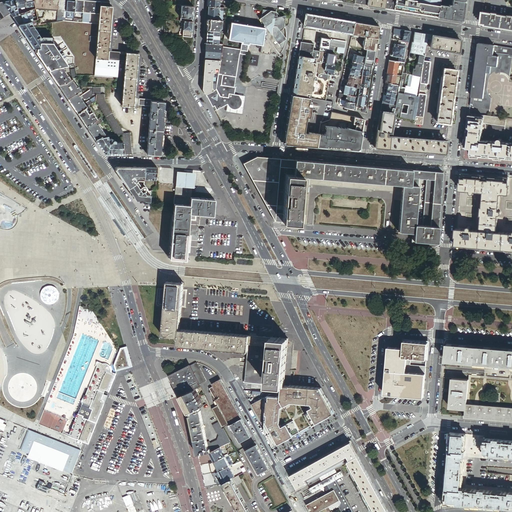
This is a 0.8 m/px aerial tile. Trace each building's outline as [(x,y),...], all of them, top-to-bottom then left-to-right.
[(17,8),(15,0),(5,2),(4,5),(10,13),(12,17),(19,14),(18,13),(17,8)] [(26,6),(24,0),(15,0),(17,8),(20,8),(21,9),(25,8),(25,7),(26,6)] [(58,0),(33,0),(35,6),(35,8),(36,9),(58,11),(58,0)] [(67,0),(58,0),(58,11),(66,11),(67,0)] [(75,0),(67,0),(66,11),(66,18),(65,21),(74,22),(74,19),(74,12),(75,0)] [(76,0),(75,0),(74,12),(83,13),(84,1),(76,0)] [(229,2),(220,0),(219,0),(219,8),(223,8),(228,8),(229,7),(229,2)] [(366,0),(366,5),(384,8),(385,0),(366,0)] [(385,0),(384,8),(393,10),(394,0),(385,0)] [(394,0),(393,10),(402,11),(403,0),(394,0)] [(403,0),(402,11),(427,15),(429,4),(417,2),(403,0)] [(452,0),(452,6),(449,5),(448,7),(439,5),(439,6),(437,17),(462,21),(464,0),(452,0)] [(101,2),(84,1),(83,13),(90,13),(100,14),(101,2)] [(0,9),(5,17),(10,13),(4,5),(5,2),(0,3),(0,9)] [(101,2),(100,14),(98,37),(97,42),(96,59),(108,60),(109,52),(113,7),(110,7),(110,3),(101,2)] [(427,15),(437,17),(439,6),(429,4),(427,15)] [(193,19),(194,7),(181,6),(180,18),(193,19)] [(219,8),(209,7),(208,19),(222,20),(223,8),(219,8)] [(36,9),(35,8),(30,10),(31,16),(32,15),(33,18),(32,18),(33,21),(38,20),(36,9)] [(31,16),(30,10),(27,11),(25,12),(21,14),(24,24),(32,22),(33,21),(32,18),(33,18),(32,15),(31,16)] [(286,39),(280,31),(285,28),(285,27),(284,24),(285,18),(281,17),(277,18),(276,12),(263,10),(261,18),(259,19),(264,25),(263,28),(265,28),(262,45),(261,48),(268,49),(273,51),(275,53),(275,56),(279,57),(279,58),(280,58),(281,58),(282,58),(283,57),(283,56),(283,55),(282,54),(281,54),(280,54),(282,51),(283,48),(284,46),(284,45),(285,42),(285,40),(286,39)] [(511,17),(508,16),(496,14),(492,13),(482,12),(480,24),(511,29),(511,17)] [(83,13),(82,20),(82,23),(89,23),(90,13),(83,13)] [(24,24),(21,14),(20,14),(19,14),(12,17),(18,25),(24,24)] [(352,34),(354,22),(353,22),(320,17),(305,14),(304,26),(318,28),(350,33),(352,34)] [(221,29),(222,20),(208,19),(207,30),(219,31),(220,30),(220,29),(221,29)] [(193,22),(184,21),(182,37),(192,37),(193,22)] [(33,25),(32,22),(24,24),(18,25),(34,48),(40,49),(39,43),(53,42),(53,38),(42,37),(41,38),(37,32),(38,32),(35,29),(33,25)] [(379,27),(354,22),(352,34),(352,35),(365,37),(365,41),(363,49),(367,49),(375,51),(379,27)] [(263,28),(231,23),(228,40),(241,42),(241,43),(242,43),(248,44),(249,45),(249,43),(262,45),(265,28),(263,28)] [(219,34),(219,31),(207,30),(206,43),(218,44),(219,34)] [(410,32),(404,30),(402,41),(408,42),(410,32)] [(432,35),(414,32),(412,42),(417,43),(426,44),(427,40),(431,40),(432,35)] [(460,40),(432,35),(431,40),(430,47),(458,52),(460,40)] [(359,48),(363,49),(365,41),(357,38),(352,37),(350,46),(359,48)] [(338,47),(345,49),(347,42),(331,39),(329,46),(338,47)] [(53,43),(53,42),(39,43),(40,49),(34,48),(49,71),(55,68),(63,67),(68,65),(64,59),(67,57),(59,45),(56,47),(53,43)] [(220,61),(222,46),(223,44),(218,44),(206,43),(205,60),(220,61)] [(237,53),(246,55),(248,44),(242,43),(241,50),(222,46),(220,61),(216,89),(215,90),(206,95),(213,107),(214,106),(217,110),(227,104),(226,112),(242,114),(245,96),(242,95),(239,95),(234,94),(235,87),(234,87),(236,76),(233,76),(234,69),(235,69),(237,53)] [(301,43),(299,55),(310,58),(313,58),(314,58),(319,59),(320,52),(313,51),(314,45),(301,43)] [(424,55),(426,44),(417,43),(416,48),(415,54),(418,54),(419,54),(424,55)] [(511,62),(511,48),(500,47),(499,57),(493,56),(495,46),(478,43),(470,106),(490,109),(491,98),(490,96),(488,97),(487,95),(488,89),(489,82),(489,79),(490,76),(491,75),(492,73),(494,72),(495,72),(496,71),(497,74),(498,73),(500,72),(501,72),(503,72),(504,72),(506,73),(507,74),(509,75),(510,76),(511,62)] [(403,57),(404,47),(398,46),(394,45),(393,46),(392,48),(393,49),(394,50),(394,51),(392,52),(391,54),(392,55),(403,57)] [(324,74),(326,63),(328,53),(329,50),(323,49),(322,49),(321,53),(320,52),(319,59),(314,58),(313,58),(310,58),(306,82),(295,80),(293,88),(306,90),(305,97),(306,97),(306,93),(311,94),(315,72),(317,73),(319,75),(318,78),(323,79),(325,81),(328,79),(328,75),(324,74)] [(373,66),(375,51),(367,49),(365,62),(364,64),(367,65),(373,66)] [(112,52),(109,52),(108,60),(119,61),(125,61),(126,53),(112,52)] [(138,54),(126,53),(125,61),(122,106),(134,107),(135,98),(138,54)] [(326,63),(334,65),(335,55),(328,53),(326,63)] [(353,62),(361,64),(361,61),(362,59),(363,60),(363,57),(358,56),(354,54),(352,62),(353,62)] [(306,82),(310,58),(299,55),(295,80),(306,82)] [(119,61),(108,60),(96,59),(95,76),(118,78),(119,61)] [(218,74),(220,61),(205,60),(203,89),(206,95),(215,90),(216,85),(212,84),(213,74),(218,74)] [(396,75),(398,62),(389,60),(389,61),(387,74),(396,75)] [(422,68),(420,84),(427,84),(431,62),(423,61),(422,68)] [(362,64),(361,64),(353,62),(352,67),(351,69),(359,71),(360,71),(360,68),(361,67),(362,67),(362,64)] [(332,76),(334,65),(326,63),(324,74),(328,75),(332,76)] [(415,76),(420,77),(422,68),(422,67),(417,66),(416,66),(416,69),(414,69),(413,76),(414,76),(415,76)] [(65,70),(63,67),(55,68),(49,71),(58,85),(65,83),(70,79),(65,71),(65,70)] [(449,123),(456,70),(444,68),(443,77),(438,113),(437,122),(449,123)] [(358,76),(359,71),(351,69),(349,76),(356,78),(358,78),(358,76)] [(395,85),(396,75),(387,74),(385,82),(388,83),(395,85)] [(354,83),(356,78),(349,76),(348,80),(347,86),(353,87),(354,83)] [(77,87),(71,79),(70,79),(65,83),(58,85),(68,99),(77,93),(80,90),(78,86),(77,87)] [(395,85),(388,83),(387,90),(396,92),(397,85),(395,85)] [(367,85),(361,84),(360,89),(359,93),(359,94),(359,96),(365,97),(365,95),(367,87),(367,85)] [(354,88),(353,87),(347,86),(345,85),(345,87),(343,94),(346,95),(352,96),(354,90),(355,90),(355,89),(355,88),(354,88)] [(90,90),(79,97),(83,102),(89,98),(90,100),(84,104),(86,107),(88,106),(96,101),(97,95),(93,95),(93,87),(85,87),(80,90),(77,93),(85,88),(88,88),(90,90)] [(100,95),(100,88),(93,87),(93,95),(97,95),(96,101),(116,135),(122,134),(124,134),(105,102),(104,99),(104,95),(100,95)] [(85,88),(77,93),(79,97),(90,90),(88,88),(85,88)] [(292,95),(305,97),(306,90),(293,88),(292,95)] [(396,92),(387,90),(386,96),(394,98),(395,93),(396,92)] [(77,93),(68,99),(77,113),(86,107),(84,104),(83,102),(79,97),(77,93)] [(394,113),(394,114),(398,114),(397,117),(412,121),(417,96),(412,95),(398,93),(398,94),(395,106),(394,113)] [(426,95),(419,94),(415,124),(422,125),(426,95)] [(318,136),(312,134),(308,134),(308,135),(306,135),(311,103),(308,103),(309,98),(306,97),(305,97),(292,95),(284,144),(317,147),(318,136)] [(355,98),(355,97),(352,96),(346,95),(345,101),(354,103),(355,98)] [(365,97),(359,96),(358,98),(358,101),(357,107),(363,108),(363,106),(365,99),(365,97)] [(394,98),(386,96),(385,100),(385,102),(393,105),(394,98)] [(160,155),(164,102),(151,101),(151,106),(147,154),(160,155)] [(354,103),(345,101),(344,106),(344,108),(353,109),(353,107),(354,103)] [(395,106),(393,105),(385,102),(382,101),(381,111),(394,114),(394,113),(395,106)] [(92,112),(88,106),(86,107),(77,113),(86,127),(96,121),(97,120),(93,114),(92,112)] [(445,154),(447,141),(386,136),(387,132),(391,132),(394,116),(394,114),(381,111),(375,147),(445,154)] [(359,150),(362,131),(355,129),(352,129),(353,124),(353,123),(354,117),(331,112),(330,120),(320,123),(318,136),(317,147),(359,150)] [(511,143),(501,142),(501,140),(500,139),(499,139),(498,140),(498,142),(481,140),(483,123),(484,117),(469,115),(465,147),(472,148),(471,156),(511,159),(511,143)] [(505,126),(506,118),(484,115),(484,117),(483,123),(505,126)] [(364,120),(354,117),(353,123),(354,123),(354,124),(355,124),(355,129),(362,131),(364,120)] [(99,125),(96,121),(86,127),(95,140),(100,137),(105,134),(99,125)] [(124,155),(131,155),(130,133),(124,134),(122,134),(123,142),(124,155)] [(107,155),(124,155),(123,142),(116,142),(115,141),(114,141),(112,139),(109,139),(108,136),(100,137),(95,140),(104,153),(107,155)] [(275,221),(282,222),(283,214),(281,213),(282,206),(277,205),(280,167),(295,169),(295,160),(257,157),(243,164),(249,175),(259,193),(268,209),(275,221)] [(412,170),(295,160),(295,169),(294,176),(302,176),(302,177),(402,185),(402,184),(411,185),(411,178),(412,170)] [(144,177),(145,167),(117,167),(115,170),(123,181),(128,189),(136,184),(135,183),(135,182),(136,181),(134,177),(144,177)] [(144,180),(156,180),(157,167),(145,167),(144,177),(144,180)] [(423,225),(439,226),(439,220),(440,205),(442,179),(443,172),(427,171),(420,170),(412,170),(411,178),(419,179),(426,179),(423,225)] [(176,180),(176,186),(186,187),(194,187),(195,181),(195,173),(177,172),(176,180)] [(508,195),(509,178),(461,174),(460,190),(470,191),(470,193),(471,194),(472,195),(473,195),(473,194),(474,194),(475,193),(475,192),(484,192),(480,230),(472,229),(472,228),(471,227),(470,227),(469,226),(468,227),(467,227),(467,228),(467,229),(457,228),(456,245),(461,245),(469,246),(475,246),(487,247),(493,248),(499,248),(508,249),(511,249),(511,232),(497,232),(498,215),(499,215),(500,215),(501,214),(501,213),(501,212),(501,211),(500,211),(500,210),(499,210),(500,194),(508,195)] [(287,222),(298,223),(300,204),(301,194),(302,177),(302,176),(294,176),(286,175),(284,206),(283,214),(282,222),(287,222)] [(144,185),(144,182),(139,182),(136,184),(128,189),(136,201),(150,202),(151,191),(149,191),(144,185)] [(437,243),(439,226),(423,225),(415,225),(419,186),(411,185),(402,184),(402,185),(398,232),(402,232),(407,232),(411,233),(414,233),(413,241),(415,241),(423,242),(432,242),(437,243)] [(190,197),(191,198),(191,192),(192,188),(186,187),(176,186),(174,204),(190,205),(190,197)] [(190,205),(174,204),(170,254),(169,259),(186,260),(186,256),(190,214),(213,216),(214,200),(191,198),(190,197),(190,205)] [(178,346),(240,351),(248,352),(249,336),(226,333),(223,333),(189,330),(180,329),(183,289),(184,287),(184,283),(168,282),(167,286),(167,288),(165,307),(163,337),(179,338),(178,346)] [(59,292),(57,289),(55,287),(52,286),(49,286),(46,286),(44,288),(42,291),(42,294),(42,297),(43,299),(45,301),(47,302),(50,303),(53,303),(55,301),(57,300),(59,297),(59,295),(59,292)] [(246,375),(245,382),(268,384),(272,338),(257,336),(250,336),(249,336),(248,352),(247,367),(253,368),(253,375),(246,375)] [(288,339),(272,338),(268,384),(283,386),(284,386),(284,385),(288,342),(288,339)] [(428,343),(405,341),(404,348),(388,347),(384,394),(424,397),(428,343)] [(447,344),(446,361),(511,366),(511,349),(480,347),(470,346),(453,345),(447,344)] [(127,350),(126,347),(125,347),(120,348),(118,352),(113,366),(114,373),(129,369),(132,368),(127,350)] [(89,445),(104,405),(104,402),(104,401),(102,400),(103,397),(106,390),(109,392),(116,375),(111,373),(111,370),(111,369),(110,367),(109,366),(108,365),(106,364),(105,364),(100,363),(98,366),(69,437),(89,445)] [(190,366),(200,384),(206,381),(197,363),(196,363),(190,366)] [(201,387),(200,384),(190,366),(170,376),(180,396),(195,389),(201,387)] [(466,409),(466,405),(468,380),(452,379),(450,408),(466,409)] [(217,406),(219,405),(230,425),(232,424),(242,419),(220,380),(213,384),(215,387),(210,389),(217,401),(215,403),(217,406)] [(274,446),(335,413),(321,388),(291,386),(284,385),(284,386),(283,386),(282,389),(280,389),(251,405),(274,446)] [(203,405),(195,389),(180,396),(189,413),(199,408),(203,405)] [(511,408),(466,405),(466,409),(465,417),(511,421),(511,408)] [(200,410),(199,408),(189,413),(198,455),(209,452),(211,451),(210,448),(209,449),(207,442),(200,410)] [(232,424),(243,445),(253,439),(242,419),(232,424)] [(220,447),(231,442),(223,428),(222,429),(219,422),(213,425),(216,432),(217,431),(219,435),(217,440),(210,443),(209,441),(207,442),(209,449),(210,448),(211,451),(220,447)] [(72,473),(81,450),(37,432),(32,430),(23,449),(32,453),(51,461),(50,463),(60,467),(59,469),(63,471),(64,469),(72,473)] [(465,451),(467,434),(450,433),(448,455),(444,504),(511,509),(511,492),(510,493),(509,493),(506,493),(502,492),(498,492),(484,491),(484,490),(480,490),(479,490),(477,490),(462,489),(462,485),(464,472),(463,472),(464,467),(465,460),(464,460),(465,456),(465,457),(466,451),(465,451)] [(485,442),(486,439),(475,439),(475,441),(474,441),(474,444),(475,444),(475,447),(485,447),(485,446),(484,446),(484,442),(485,442)] [(486,439),(485,442),(484,442),(484,446),(485,446),(485,447),(484,456),(492,456),(494,456),(501,457),(505,457),(511,457),(511,441),(499,440),(494,439),(494,440),(486,439)] [(291,475),(298,489),(308,484),(306,480),(353,454),(356,453),(351,442),(341,448),(291,475)] [(259,474),(270,469),(257,445),(246,451),(259,474)] [(220,447),(211,451),(209,452),(214,462),(224,458),(221,452),(223,451),(221,448),(221,447),(220,447)] [(348,462),(358,456),(356,453),(353,454),(306,480),(308,484),(320,477),(335,469),(348,462)] [(388,511),(358,456),(348,462),(349,464),(375,511),(388,511)] [(225,457),(224,458),(214,462),(219,472),(229,467),(230,466),(225,457)] [(217,473),(223,484),(232,479),(232,478),(234,476),(229,467),(219,472),(217,473)] [(336,472),(335,469),(320,477),(322,480),(336,472)] [(344,476),(342,472),(334,476),(334,477),(336,480),(344,476)] [(309,490),(311,494),(313,493),(311,490),(334,477),(334,476),(309,490)] [(336,481),(336,480),(334,477),(311,490),(313,493),(328,485),(331,483),(336,481)] [(250,511),(247,506),(232,480),(232,479),(223,484),(235,506),(237,511),(238,511),(250,511)] [(45,482),(40,481),(37,489),(49,494),(51,489),(44,486),(45,482)] [(330,509),(334,510),(339,507),(342,511),(353,511),(338,484),(333,487),(331,483),(328,485),(332,492),(334,490),(340,501),(329,507),(330,509)] [(332,492),(307,505),(310,511),(319,511),(329,507),(340,501),(334,490),(332,492)] [(145,511),(137,491),(130,494),(137,511),(145,511)]
